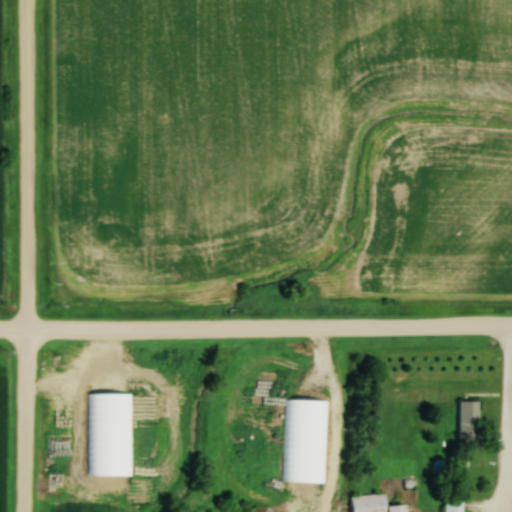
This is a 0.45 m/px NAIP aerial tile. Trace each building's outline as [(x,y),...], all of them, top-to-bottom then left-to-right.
[(128,394),(84,394),(84,476),(128,476),(128,394)] [(326,484),(326,401),(281,400),(280,484),(326,484)] [(475,440),(475,402),(455,402),(455,440),(475,440)] [(345,496),(345,511),(398,511),(398,505),(381,506),(381,494),(345,496)] [(439,511),(458,511),(459,497),(440,497),(439,511)]
